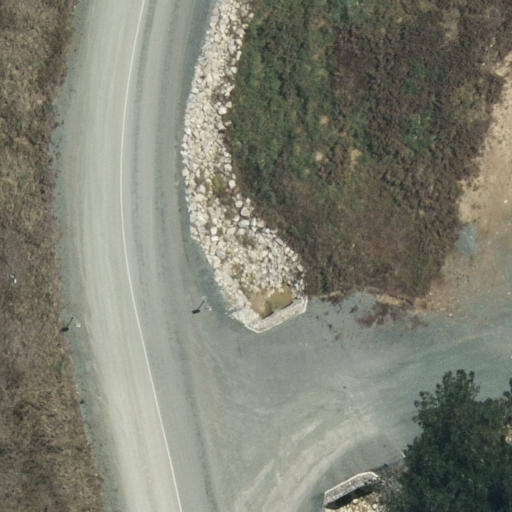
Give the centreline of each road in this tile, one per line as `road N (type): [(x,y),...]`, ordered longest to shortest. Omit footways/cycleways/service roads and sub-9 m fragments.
road 1 (track): [(511,344),(390,383),(279,388),(207,338),(165,251),(157,147),(166,41),(179,0)]
road 2 (track): [(293,511),(279,388)]
